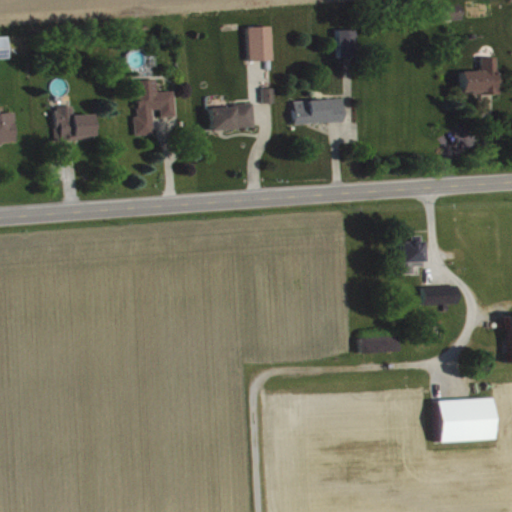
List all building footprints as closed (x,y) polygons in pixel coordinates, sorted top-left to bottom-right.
[(440,10),(441,25),(462,25),(461,9),(440,10)] [(248,32),(249,66),(272,65),(272,31),(248,32)] [(339,63),(356,62),(355,35),(338,35),(339,63)] [(0,63),(9,64),(9,42),(0,42),(0,63)] [(497,98),(496,62),(480,63),(481,76),(460,76),(461,99),(497,98)] [(175,96),(158,97),(157,84),(136,85),(138,122),(135,122),(136,141),(155,139),(153,115),(162,114),(163,122),(177,121),(175,96)] [(275,108),(275,93),(263,93),(264,108),(275,108)] [(344,104),(294,105),(295,129),(344,127),(344,104)] [(210,112),(211,134),(255,133),(254,110),(210,112)] [(57,145),(96,144),(95,119),(75,119),(74,111),(56,112),(57,145)] [(0,149),(17,149),(16,117),(0,117),(0,149)] [(400,279),(414,280),(414,271),(422,272),(423,241),(411,240),(411,246),(401,246),(400,279)] [(458,290),(423,292),(424,311),(459,310),(458,290)] [(361,358),(399,356),(398,340),(360,342),(361,358)] [(492,445),(491,403),(436,405),(437,447),(492,445)]
